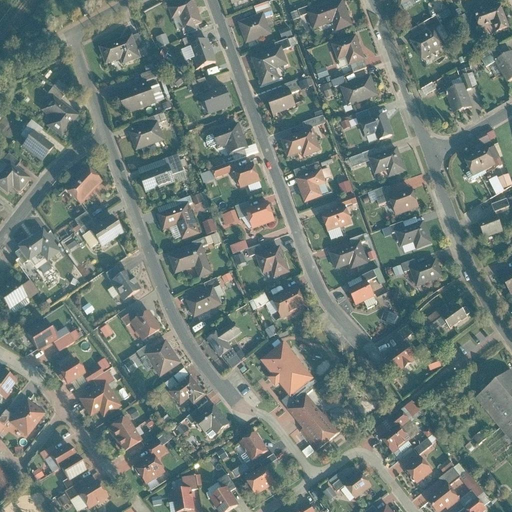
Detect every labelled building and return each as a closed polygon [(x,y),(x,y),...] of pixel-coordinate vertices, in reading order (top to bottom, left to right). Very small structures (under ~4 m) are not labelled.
[(185,19),(190,33),(207,28),(198,1),(171,10),(175,22),(185,19)] [(345,2),(310,15),(316,32),(335,25),(338,35),(355,28),(345,2)] [(511,31),(504,10),(477,20),(481,32),(498,26),(501,36),(511,31)] [(248,46),(273,38),(266,15),(241,24),(248,46)] [(282,39),(291,36),(289,28),(279,31),(282,39)] [(435,29),(412,43),(424,63),(447,48),(435,29)] [(156,38),(160,48),(169,44),(166,34),(156,38)] [(124,62),(125,68),(143,62),(134,35),(100,48),(109,67),(124,62)] [(360,39),(335,47),(341,65),(366,57),(360,39)] [(195,45),(202,70),(219,64),(212,40),(195,45)] [(284,49),(254,60),(264,88),(283,82),(279,72),(290,68),(284,49)] [(511,55),(498,64),(510,85),(511,83),(511,55)] [(326,68),(315,72),(318,81),(329,77),(326,68)] [(143,83),(156,79),(153,71),(141,76),(143,83)] [(324,93),(346,84),(344,78),(321,86),(324,93)] [(301,82),(303,89),(313,86),(310,79),(301,82)] [(374,80),(345,90),(352,110),(381,99),(374,80)] [(423,97),(436,93),(433,84),(420,89),(423,97)] [(150,86),(119,96),(128,119),(160,108),(150,86)] [(204,96),(211,117),(236,109),(230,88),(204,96)] [(465,89),(444,97),(452,118),(473,111),(465,89)] [(293,92),(268,99),(273,117),(298,110),(293,92)] [(51,129),(68,142),(86,119),(54,95),(41,112),(55,123),(51,129)] [(388,118),(365,126),(369,139),(380,136),(382,144),(395,139),(388,118)] [(343,130),(351,128),(349,120),(341,122),(343,130)] [(160,125),(132,135),(139,156),(167,143),(160,125)] [(230,148),(232,155),(251,150),(244,125),(214,133),(220,151),(230,148)] [(316,132),(285,142),(291,159),(306,153),(308,159),(323,155),(320,145),(316,132)] [(22,148),(44,165),(55,150),(34,133),(22,148)] [(466,161),(475,179),(503,165),(494,147),(466,161)] [(400,151),(370,161),(376,177),(389,173),(391,180),(408,175),(400,151)] [(23,194),(33,182),(18,170),(23,165),(8,154),(0,164),(0,173),(2,175),(0,177),(0,188),(11,197),(17,189),(23,194)] [(238,175),(244,191),(265,183),(257,163),(237,171),(234,164),(214,172),(219,183),(238,175)] [(169,169),(141,179),(148,197),(178,186),(169,169)] [(92,171),(68,193),(83,209),(106,186),(92,171)] [(324,172),(299,180),(306,204),(324,199),(322,191),(329,188),(324,172)] [(502,189),(511,186),(511,184),(510,175),(500,177),(502,189)] [(491,180),(492,189),(501,188),(499,178),(491,180)] [(344,195),(353,192),(350,181),(340,184),(344,195)] [(415,190),(391,199),(398,218),(422,210),(415,190)] [(198,213),(210,209),(205,193),(192,197),(198,213)] [(494,208),(497,215),(511,210),(509,202),(494,208)] [(249,209),(255,232),(276,226),(270,203),(249,209)] [(191,207),(161,218),(165,234),(181,228),(185,243),(203,236),(191,207)] [(349,207),(324,215),(330,234),(355,226),(349,207)] [(235,211),(222,215),(226,227),(239,223),(235,211)] [(92,233),(104,251),(126,236),(114,218),(92,233)] [(482,225),(488,241),(506,234),(500,218),(482,225)] [(208,236),(218,231),(213,219),(203,223),(208,236)] [(406,222),(393,227),(395,234),(398,233),(409,229),(406,222)] [(409,229),(398,233),(404,250),(417,245),(419,251),(435,245),(427,223),(409,229)] [(46,232),(21,249),(31,266),(44,258),(50,264),(63,255),(46,232)] [(65,243),(68,250),(76,246),(73,239),(65,243)] [(363,245),(333,255),(338,272),(353,267),(355,271),(370,266),(368,258),(363,245)] [(205,248),(171,259),(178,276),(199,271),(202,282),(215,275),(205,248)] [(277,281),(292,275),(290,269),(290,268),(283,249),(258,258),(265,278),(274,274),(277,281)] [(413,272),(412,270),(419,268),(417,261),(404,266),(407,274),(413,272)] [(419,268),(412,270),(413,272),(419,289),(446,280),(439,261),(419,268)] [(511,271),(502,277),(511,294),(511,271)] [(110,284),(122,303),(140,291),(128,272),(110,284)] [(225,285),(234,281),(230,274),(222,277),(225,285)] [(17,282),(0,292),(0,295),(16,317),(32,305),(41,295),(32,283),(23,289),(17,282)] [(368,282),(350,293),(360,309),(378,298),(368,282)] [(301,289),(274,301),(285,323),(312,309),(301,289)] [(213,290),(187,301),(196,320),(224,307),(213,290)] [(266,294),(250,302),(255,311),(270,303),(266,294)] [(86,315),(93,311),(89,304),(82,308),(86,315)] [(443,320),(452,314),(447,308),(425,323),(429,330),(443,320)] [(443,320),(451,332),(470,319),(462,308),(452,314),(443,320)] [(387,312),(384,322),(395,325),(398,315),(387,312)] [(151,313),(134,326),(147,345),(165,331),(151,313)] [(237,324),(208,341),(232,373),(246,366),(232,345),(245,335),(237,324)] [(107,325),(100,329),(105,338),(112,334),(107,325)] [(49,327),(32,337),(40,354),(56,347),(61,355),(83,340),(77,333),(72,335),(67,329),(59,333),(49,327)] [(410,327),(395,338),(401,347),(417,337),(410,327)] [(147,356),(163,379),(185,365),(169,342),(147,356)] [(388,358),(401,376),(420,362),(408,344),(388,358)] [(313,380),(283,345),(261,363),(272,377),(269,380),(276,388),(279,385),(290,399),(313,380)] [(426,362),(431,372),(441,367),(436,357),(426,362)] [(80,359),(60,369),(69,387),(85,380),(91,385),(106,374),(102,369),(90,375),(80,359)] [(504,433),(511,426),(511,372),(477,401),(504,433)] [(2,373),(0,376),(0,396),(7,403),(20,384),(2,373)] [(173,394),(184,408),(192,403),(195,408),(211,397),(193,378),(173,394)] [(108,384),(82,401),(93,421),(103,415),(106,421),(123,408),(108,384)] [(321,416),(305,397),(286,413),(302,431),(300,433),(316,453),(340,435),(324,414),(321,416)] [(29,403),(13,426),(30,439),(49,418),(29,403)] [(197,423),(207,436),(216,432),(221,439),(235,429),(216,407),(197,423)] [(384,444),(396,458),(415,443),(405,431),(414,424),(404,412),(390,424),(397,432),(384,444)] [(136,432),(128,420),(110,432),(118,444),(136,432)] [(429,429),(424,432),(429,440),(414,450),(418,456),(438,443),(429,429)] [(136,432),(118,444),(125,456),(143,444),(136,432)] [(481,432),(474,438),(479,444),(487,438),(481,432)] [(242,444),(256,466),(272,456),(258,434),(242,444)] [(155,458),(137,469),(149,489),(171,476),(161,460),(169,455),(162,444),(150,451),(155,458)] [(80,460),(70,447),(53,458),(62,472),(80,460)] [(310,447),(303,453),(307,457),(313,452),(310,447)] [(422,458),(406,471),(416,483),(432,470),(422,458)] [(80,460),(62,472),(70,485),(88,473),(80,460)] [(448,460),(439,469),(445,475),(454,466),(448,460)] [(235,478),(250,470),(246,464),(232,472),(235,478)] [(2,468),(0,469),(0,497),(14,486),(2,468)] [(267,468),(248,481),(260,499),(279,486),(267,468)] [(36,481),(44,476),(38,469),(31,474),(36,481)] [(359,503),(376,489),(365,475),(357,481),(351,475),(336,487),(342,495),(348,490),(359,503)] [(175,495),(177,511),(198,511),(195,493),(206,491),(204,478),(186,481),(188,493),(175,495)] [(225,493),(212,502),(218,511),(234,511),(242,507),(234,495),(239,492),(229,478),(219,484),(225,493)] [(102,485),(81,495),(91,511),(93,511),(111,502),(102,485)] [(443,486),(425,505),(432,511),(445,511),(457,500),(443,486)] [(330,502),(337,496),(330,487),(323,493),(330,502)]
